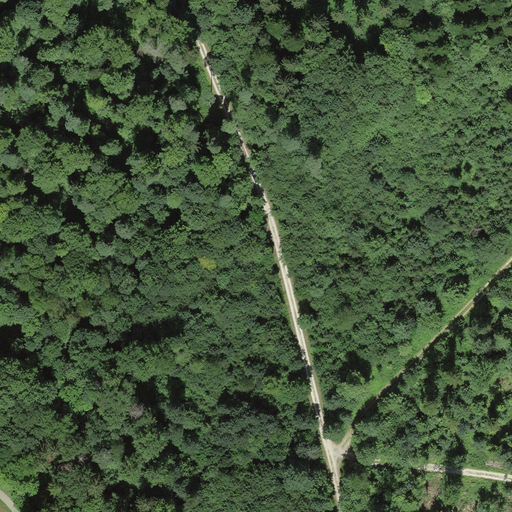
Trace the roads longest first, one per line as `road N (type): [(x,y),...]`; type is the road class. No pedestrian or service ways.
road 1 (track): [(343,511),(261,201),(181,0)]
road 2 (track): [(511,262),(329,458),(511,478)]
road 3 (track): [(261,201),(511,44)]
